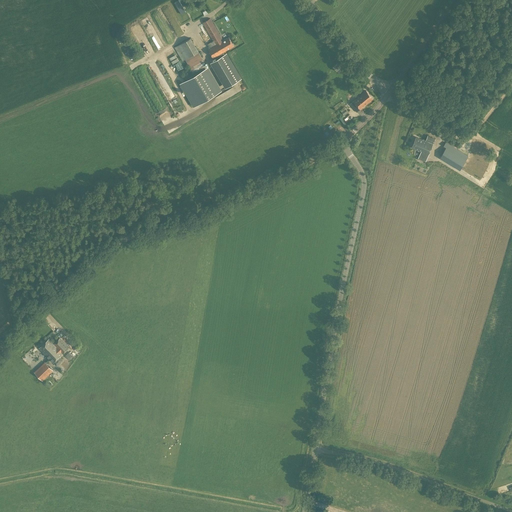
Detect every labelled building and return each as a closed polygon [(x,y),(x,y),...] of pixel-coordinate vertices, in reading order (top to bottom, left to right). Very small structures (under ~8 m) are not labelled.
[(178,0),(174,2),(181,14),(186,12),(178,0)] [(210,18),(203,22),(213,41),(207,44),(210,48),(208,49),(213,58),(215,57),(216,59),(214,60),(229,86),(242,78),(238,72),(227,53),(225,54),(223,52),(234,46),(229,37),(223,40),(210,18)] [(206,65),(198,52),(190,38),(174,47),(182,61),(185,60),(193,73),(206,65)] [(173,65),(179,61),(176,54),(169,57),(173,65)] [(336,71),(341,67),(337,62),(332,66),(336,71)] [(353,97),(360,92),(356,88),(350,94),(353,97)] [(372,99),(366,91),(350,104),(357,112),(372,99)] [(427,136),(425,141),(423,139),(423,140),(416,137),(411,147),(418,150),(418,151),(428,155),(435,139),(427,136)] [(479,182),(488,168),(448,144),(440,158),(479,182)] [(62,360),(59,357),(69,347),(60,338),(54,344),(49,339),(39,348),(56,366),(62,360)] [(78,353),(82,348),(78,344),(73,348),(78,353)] [(65,355),(70,361),(74,357),(69,351),(65,355)] [(46,369),(49,366),(45,362),(35,372),(42,380),(49,373),(46,369)]
